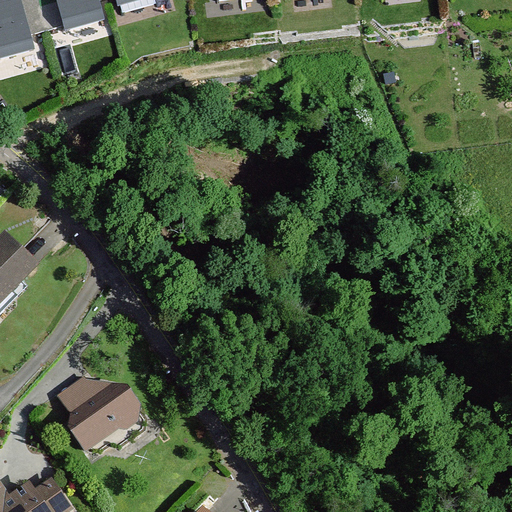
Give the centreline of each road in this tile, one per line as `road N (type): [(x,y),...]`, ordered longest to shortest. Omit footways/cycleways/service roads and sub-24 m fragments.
road 1 (residential): [(0,155),(67,204),(260,511)]
road 2 (unknown): [(127,299),(32,408),(15,440)]
